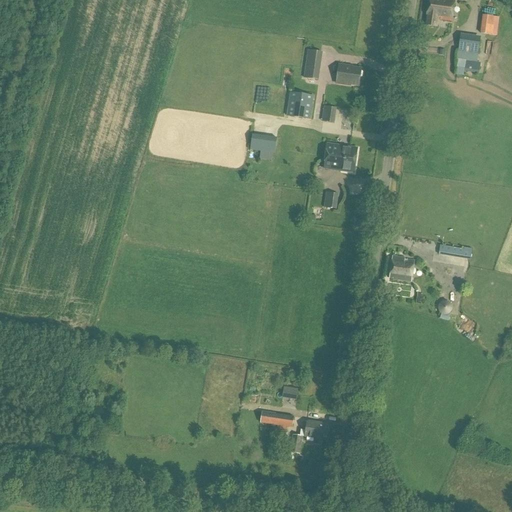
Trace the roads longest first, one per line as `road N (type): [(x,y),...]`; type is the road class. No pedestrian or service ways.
road 1 (tertiary): [(388,511),(356,432),(355,393),(412,0)]
road 2 (unclassified): [(297,511),(0,475)]
